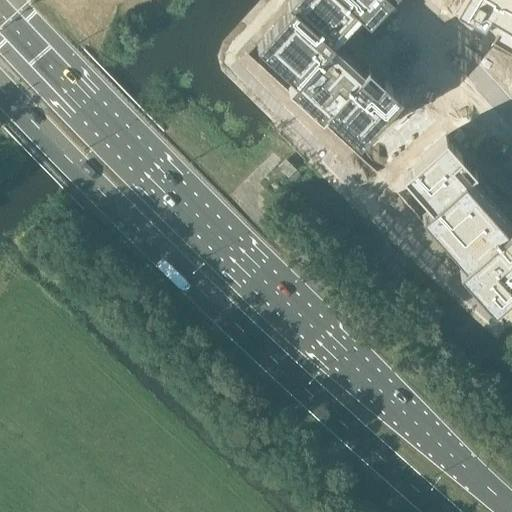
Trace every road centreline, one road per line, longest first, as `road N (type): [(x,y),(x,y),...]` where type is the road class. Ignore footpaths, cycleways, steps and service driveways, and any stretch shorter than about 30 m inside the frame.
road 1 (trunk): [(511,508),(284,301),(0,14)]
road 2 (trunk): [(0,88),(163,254),(439,511)]
